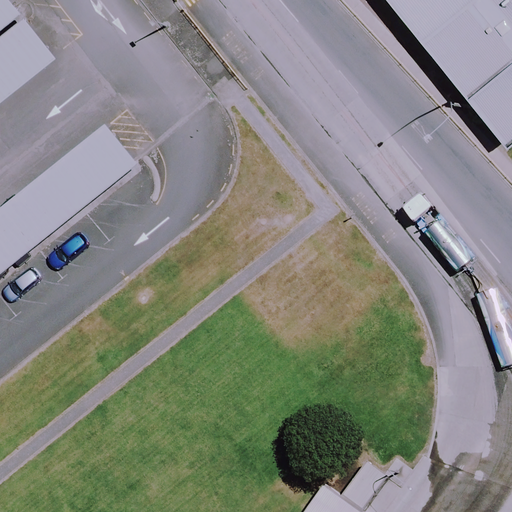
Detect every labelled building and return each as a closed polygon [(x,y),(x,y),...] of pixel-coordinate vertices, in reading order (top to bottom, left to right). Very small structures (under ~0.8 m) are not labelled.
[(17,0),(0,0),(0,30),(26,10),(17,0)] [(511,105),(511,0),(366,0),(475,136),(511,105)] [(28,11),(0,33),(0,100),(61,51),(28,11)] [(0,278),(140,167),(111,130),(0,217),(0,278)] [(353,511),(327,492),(312,511),(353,511)]
